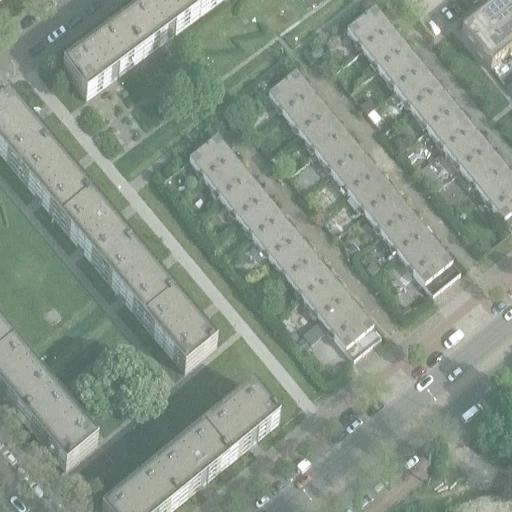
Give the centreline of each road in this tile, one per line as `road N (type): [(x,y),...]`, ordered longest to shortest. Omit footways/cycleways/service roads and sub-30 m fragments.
road 1 (secondary): [(511,310),(269,511)]
road 2 (secondary): [(322,511),(511,358)]
